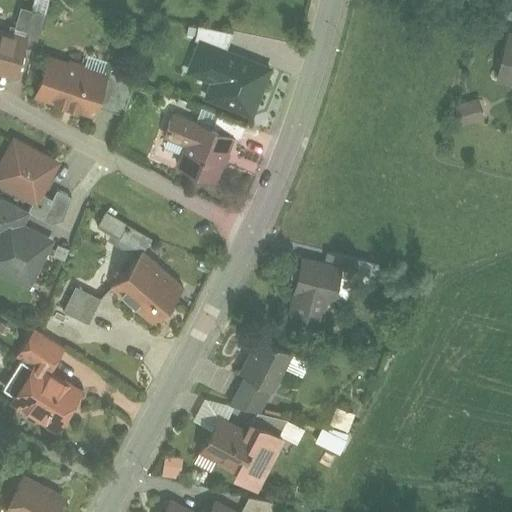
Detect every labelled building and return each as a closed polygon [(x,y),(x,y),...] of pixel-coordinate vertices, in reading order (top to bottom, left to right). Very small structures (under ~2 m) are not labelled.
[(20,0),(16,16),(35,22),(44,24),(50,0),(20,0)] [(0,11),(0,56),(24,63),(35,22),(16,16),(0,11)] [(195,42),(223,53),(229,35),(195,27),(192,41),(195,42)] [(496,73),(511,77),(511,28),(508,27),(496,73)] [(57,40),(42,81),(102,103),(105,96),(117,62),(114,60),(91,52),(57,40)] [(96,40),(91,52),(114,60),(118,48),(96,40)] [(195,42),(183,73),(210,83),(203,101),(248,118),(267,70),(223,53),(195,42)] [(117,62),(105,96),(125,104),(139,67),(118,59),(117,62)] [(478,94),(457,104),(466,124),(487,114),(478,94)] [(201,111),(194,126),(232,143),(237,145),(244,129),(201,111)] [(194,126),(171,116),(161,140),(183,149),(174,169),(213,186),(232,143),(194,126)] [(68,148),(20,123),(0,161),(0,166),(39,187),(45,191),(50,180),(68,148)] [(63,175),(58,184),(48,203),(59,209),(71,206),(78,183),(63,175)] [(58,184),(50,180),(45,191),(39,187),(34,196),(48,203),(58,184)] [(0,256),(37,276),(62,226),(28,208),(32,201),(12,191),(3,208),(8,211),(0,226),(0,256)] [(158,225),(112,197),(103,212),(117,220),(112,229),(140,246),(149,235),(158,225)] [(66,230),(65,229),(60,240),(71,246),(76,233),(66,230)] [(192,272),(149,235),(140,246),(118,272),(161,308),(192,272)] [(332,237),(329,247),(359,255),(380,260),(383,249),(332,237)] [(329,247),(307,242),(292,299),(327,308),(333,285),(350,290),(359,255),(329,247)] [(108,286),(82,272),(70,295),(96,308),(108,286)] [(249,360),(276,374),(297,335),(265,318),(244,357),(249,360)] [(33,365),(44,372),(48,366),(53,370),(67,347),(32,326),(15,354),(21,358),(33,365)] [(3,388),(15,395),(33,365),(21,358),(3,388)] [(234,390),(260,404),(263,405),(267,397),(279,376),(276,374),(249,360),(234,390)] [(33,365),(15,395),(49,416),(44,424),(56,432),(80,394),(67,386),(70,380),(53,370),(48,366),(44,372),(33,365)] [(362,401),(341,392),(334,410),(354,418),(362,401)] [(295,412),(267,397),(263,405),(260,404),(250,421),(223,407),(207,437),(234,451),(231,457),(266,475),(296,418),(293,416),(295,412)] [(190,447),(170,444),(168,463),(187,466),(190,447)] [(61,511),(76,483),(30,460),(10,500),(28,509),(34,511),(61,511)] [(213,504),(208,511),(254,511),(259,502),(247,496),(222,484),(213,504)] [(253,484),(247,496),(259,502),(272,508),(282,489),(253,484)] [(208,511),(213,504),(173,485),(160,511),(208,511)]
